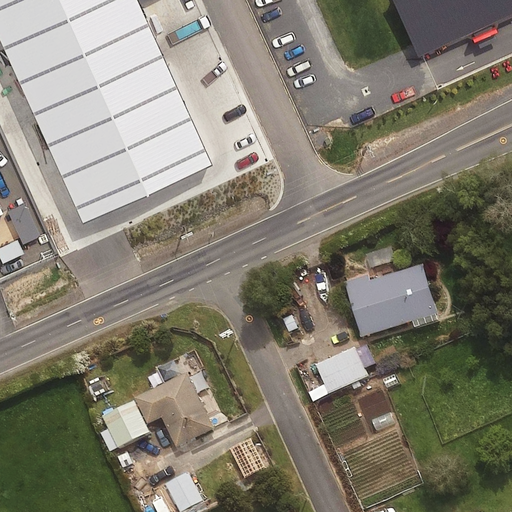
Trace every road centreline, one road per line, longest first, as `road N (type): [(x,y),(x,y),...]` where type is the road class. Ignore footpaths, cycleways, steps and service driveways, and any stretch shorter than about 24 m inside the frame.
road 1 (residential): [(216,260),(333,511)]
road 2 (secondary): [(0,357),(216,260)]
road 3 (residential): [(321,211),(225,0)]
road 4 (secondary): [(321,211),(511,125)]
